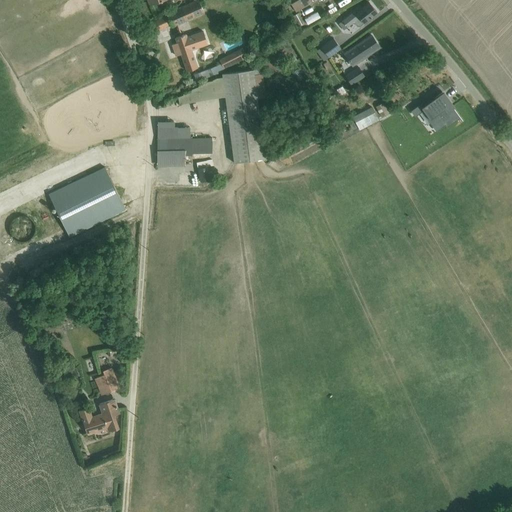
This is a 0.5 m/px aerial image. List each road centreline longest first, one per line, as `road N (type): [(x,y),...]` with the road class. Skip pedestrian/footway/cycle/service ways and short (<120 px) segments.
road 1 (unclassified): [(124,0),(155,95),(131,432)]
road 2 (unclassified): [(395,0),(511,146)]
